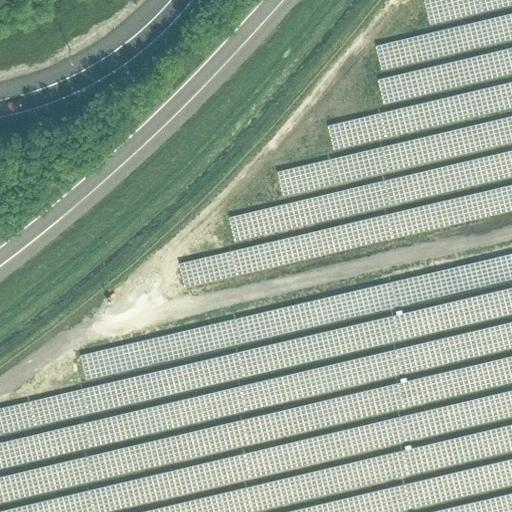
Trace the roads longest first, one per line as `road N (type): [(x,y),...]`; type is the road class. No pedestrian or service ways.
road 1 (motorway): [(0,258),(164,116),(271,0)]
road 2 (motorway): [(183,0),(135,49),(80,83),(0,108)]
